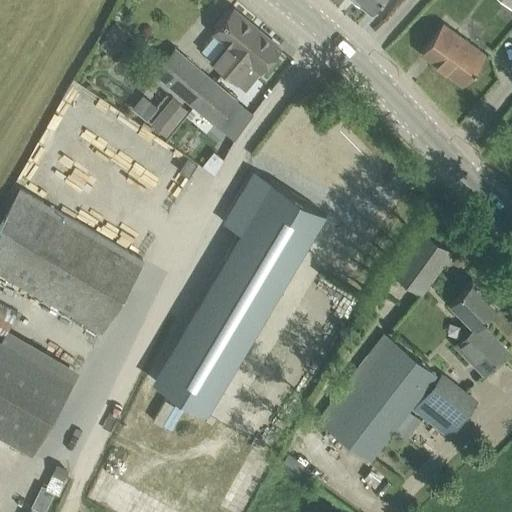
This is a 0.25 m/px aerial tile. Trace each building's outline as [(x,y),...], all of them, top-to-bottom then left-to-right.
[(358,0),(370,10),(378,0),(358,0)] [(213,61),(224,71),(256,33),(257,34),(260,31),(233,8),(214,32),(228,43),(213,61)] [(111,54),(130,31),(116,19),(96,42),(111,54)] [(422,53),(462,83),(484,53),(443,23),(422,53)] [(279,47),(260,31),(257,34),(256,33),(224,71),(235,80),(250,62),(260,70),(279,47)] [(154,72),(215,124),(236,99),(175,47),(154,72)] [(146,118),(156,105),(141,93),(131,106),(146,118)] [(169,96),(149,125),(167,136),(187,107),(169,96)] [(187,156),(178,170),(188,176),(197,163),(187,156)] [(218,285),(159,384),(206,412),(325,213),(253,170),(223,221),(240,231),(211,281),(218,285)] [(20,188),(0,222),(0,272),(101,331),(143,259),(20,188)] [(412,286),(424,294),(452,250),(416,227),(383,281),(404,296),(412,286)] [(497,304),(472,278),(448,302),(473,327),(455,344),(484,373),(507,351),(479,322),(497,304)] [(16,311),(0,301),(0,337),(1,338),(16,311)] [(384,333),(317,419),(368,458),(435,373),(384,333)] [(0,340),(0,435),(30,453),(72,381),(0,340)] [(440,377),(414,407),(449,434),(474,403),(440,377)] [(51,467),(43,486),(58,492),(66,473),(51,467)] [(41,511),(53,493),(42,486),(30,505),(41,511)]
